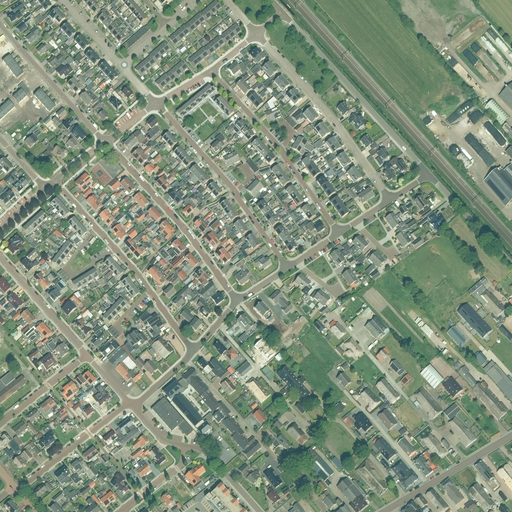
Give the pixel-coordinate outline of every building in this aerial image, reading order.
[(31,7),(35,4),(37,2),(39,0),(33,0),(33,1),(33,2),(29,4),(26,6),(28,9),(31,7)] [(120,1),(118,0),(115,0),(110,5),(116,11),(118,9),(115,6),(118,3),(118,2),(120,1)] [(128,10),(134,5),(130,0),(124,5),(128,10)] [(90,10),(96,5),(91,1),(86,6),(90,10)] [(210,6),(216,13),(221,8),(215,1),(210,6)] [(45,12),(52,7),(48,2),(41,7),(39,9),(35,12),(36,14),(43,9),(45,12)] [(10,9),(13,14),(8,18),(11,24),(17,20),(18,20),(22,17),(19,13),(24,10),(19,3),(10,9)] [(96,5),(90,10),(94,15),(100,10),(96,5)] [(133,15),(138,10),(134,5),(128,10),(133,15)] [(205,10),(211,17),(216,13),(210,6),(205,10)] [(61,14),(56,9),(50,15),(48,17),(46,15),(42,18),(37,22),(43,29),(46,27),(42,22),(48,18),(50,20),(47,23),(49,25),(61,14)] [(105,10),(103,11),(99,15),(101,17),(98,20),(102,25),(110,18),(111,17),(105,10)] [(138,10),(133,15),(137,20),(142,15),(138,10)] [(206,21),(211,17),(205,10),(200,14),(205,20),(206,21)] [(25,27),(31,21),(29,18),(31,17),(29,14),(24,18),(26,21),(22,24),(16,29),(20,33),(26,28),(25,27)] [(62,16),(61,14),(49,25),(50,27),(56,22),(59,25),(65,19),(65,18),(63,16),(62,16)] [(205,20),(200,14),(195,18),(200,25),(205,20)] [(142,15),(137,20),(141,24),(147,19),(142,15)] [(112,20),(110,18),(102,25),(106,29),(112,24),(110,22),(112,20)] [(195,29),(200,25),(195,18),(189,23),(195,29)] [(190,34),(195,29),(189,23),(184,27),(189,33),(190,34)] [(63,33),(65,35),(71,29),(67,24),(61,30),(63,33)] [(110,34),(116,29),(112,24),(106,29),(110,34)] [(230,29),(236,36),(241,32),(235,25),(230,29)] [(184,37),(189,33),(184,27),(184,26),(179,31),(184,37)] [(30,44),(36,39),(34,37),(39,33),(35,29),(31,32),(32,34),(26,40),(30,44)] [(69,40),(75,34),(71,29),(65,35),(69,40)] [(115,39),(120,34),(116,29),(110,34),(115,39)] [(230,40),(236,36),(230,29),(225,33),(230,40)] [(179,42),(184,37),(179,31),(174,35),(179,42)] [(225,33),(220,37),(225,43),(225,44),(230,40),(225,33)] [(120,34),(115,39),(119,44),(124,39),(120,34)] [(174,46),(179,42),(174,35),(169,39),(174,46)] [(56,49),(59,46),(53,40),(52,40),(48,36),(43,41),(47,45),(50,43),(52,46),(53,46),(56,49)] [(77,45),(79,47),(85,41),(80,36),(74,42),(77,45)] [(220,37),(219,37),(214,41),(219,48),(225,43),(220,37)] [(85,41),(79,47),(83,52),(89,46),(85,41)] [(214,52),(219,48),(214,41),(209,45),(214,52)] [(165,54),(170,50),(164,43),(159,47),(165,54)] [(43,47),(43,46),(37,51),(41,56),(43,53),(44,54),(46,52),(46,51),(46,50),(45,49),(48,47),(45,45),(43,47)] [(209,56),(214,52),(209,45),(204,49),(208,55),(209,56)] [(154,52),(160,58),(165,54),(159,47),(154,52)] [(79,50),(77,48),(73,52),(68,56),(69,57),(70,58),(72,56),(74,54),(78,51),(79,50)] [(56,49),(51,54),(54,57),(59,52),(56,49)] [(198,53),(203,60),(208,55),(204,49),(203,49),(198,53)] [(253,61),(261,54),(257,49),(254,52),(253,51),(251,53),(252,54),(249,56),(253,61)] [(87,63),(89,61),(95,56),(91,51),(85,56),(87,59),(84,62),(86,64),(87,63)] [(155,63),(160,58),(154,52),(149,56),(150,57),(155,63)] [(198,64),(203,60),(198,53),(193,57),(198,64)] [(261,54),(253,61),(257,65),(265,58),(261,54)] [(64,61),(60,56),(55,60),(53,58),(48,63),(52,68),(54,66),(57,68),(64,61)] [(89,61),(94,66),(100,61),(95,56),(89,61)] [(78,67),(74,63),(71,59),(70,58),(69,57),(65,61),(69,66),(71,64),(74,68),(73,69),(75,72),(77,73),(76,73),(78,76),(82,72),(81,70),(78,67)] [(74,63),(78,67),(80,64),(79,63),(83,59),(81,57),(77,60),(74,63)] [(156,63),(155,63),(150,57),(145,61),(151,68),(156,63)] [(193,68),(198,64),(193,57),(187,61),(193,68)] [(15,58),(6,65),(11,70),(19,63),(15,58)] [(246,63),(243,59),(240,61),(246,67),(248,65),(250,63),(248,61),(246,63)] [(146,72),(151,68),(145,61),(140,66),(146,72)] [(176,67),(182,73),(187,69),(181,62),(176,67)] [(19,63),(11,70),(16,75),(24,68),(19,63)] [(103,73),(109,68),(105,63),(98,68),(103,73)] [(247,69),(242,63),(237,67),(235,64),(228,70),(233,76),(239,71),(241,73),(247,69)] [(265,74),(273,67),(269,63),(261,70),(265,74)] [(72,72),(66,66),(62,69),(61,68),(56,73),(60,77),(63,75),(65,77),(72,72)] [(140,77),(146,72),(140,66),(135,70),(140,77)] [(177,78),(182,73),(176,67),(171,71),(177,78)] [(273,67),(265,74),(266,74),(264,75),(269,80),(277,72),(273,67)] [(24,68),(16,75),(20,81),(22,79),(28,73),(24,68)] [(107,78),(113,73),(109,68),(103,73),(100,75),(102,77),(105,75),(107,78)] [(172,82),(177,78),(171,71),(166,75),(171,81),(172,82)] [(22,79),(20,81),(25,86),(33,79),(28,73),(22,79)] [(117,83),(115,80),(118,78),(113,73),(107,78),(105,80),(106,82),(107,83),(109,81),(111,83),(110,84),(112,87),(117,83)] [(160,79),(166,86),(171,81),(166,75),(165,75),(160,79)] [(278,88),(285,81),(281,77),(274,83),(278,88)] [(161,90),(166,86),(160,79),(155,83),(161,90)] [(71,89),(77,84),(73,80),(67,85),(71,89)] [(101,83),(98,86),(99,87),(101,90),(104,87),(105,87),(103,85),(106,82),(105,80),(101,83)] [(240,91),(246,86),(242,80),(236,86),(240,91)] [(246,86),(240,91),(244,96),(251,90),(248,87),(250,85),(254,82),(252,80),(249,84),(246,86)] [(285,81),(278,88),(282,92),(289,86),(285,81)] [(261,85),(259,82),(251,89),(253,92),(259,87),(258,87),(261,85)] [(77,84),(71,89),(75,94),(81,89),(77,84)] [(89,98),(92,95),(95,93),(92,90),(95,87),(92,84),(85,89),(89,93),(87,95),(85,93),(79,98),(83,103),(89,98)] [(511,110),(511,84),(499,97),(511,110)] [(115,92),(117,95),(120,92),(122,93),(122,94),(128,100),(130,98),(130,99),(131,99),(132,97),(132,96),(133,96),(127,89),(126,90),(124,89),(125,88),(123,85),(115,92)] [(40,86),(33,92),(36,96),(43,89),(40,86)] [(203,91),(209,98),(215,94),(214,92),(215,91),(213,88),(212,89),(209,86),(203,91)] [(43,89),(36,96),(39,99),(46,93),(43,89)] [(290,101),(297,95),(293,90),(286,97),(290,101)] [(19,106),(27,98),(21,91),(13,99),(19,106)] [(204,103),(209,98),(203,91),(198,95),(204,103)] [(46,93),(39,99),(43,103),(49,97),(46,93)] [(113,98),(109,102),(111,104),(110,104),(116,110),(121,106),(117,101),(120,98),(117,95),(115,93),(111,96),(113,98)] [(252,105),(258,99),(254,94),(248,100),(252,105)] [(89,98),(83,103),(87,107),(89,106),(91,108),(98,102),(92,95),(89,98)] [(199,107),(204,103),(198,95),(192,100),(199,107)] [(297,95),(290,101),(294,106),(302,99),(297,95)] [(49,97),(43,103),(46,106),(53,100),(49,97)] [(217,110),(224,103),(220,98),(217,101),(214,98),(209,102),(212,105),(213,105),(217,110)] [(267,103),(275,120),(281,117),(277,108),(275,109),(272,104),(277,102),(273,98),(269,102),(267,103)] [(258,99),(252,105),(257,110),(263,104),(258,99)] [(53,100),(46,106),(49,110),(56,104),(53,100)] [(193,112),(199,107),(192,100),(187,104),(193,112)] [(484,108),(501,127),(510,118),(493,100),(484,108)] [(222,115),(229,108),(224,103),(217,110),(222,115)] [(269,123),(275,120),(267,103),(264,106),(268,112),(265,114),(269,123)] [(349,118),(355,113),(353,110),(352,111),(351,110),(349,111),(346,108),(347,107),(345,103),(340,106),(340,107),(337,109),(342,117),(346,114),(349,118)] [(188,116),(193,112),(187,104),(182,109),(188,116)] [(96,105),(91,109),(94,112),(98,116),(103,122),(108,118),(103,112),(102,113),(98,108),(99,108),(97,106),(96,105)] [(295,107),(288,114),(290,116),(298,109),(295,107)] [(229,108),(222,115),(226,120),(233,113),(229,108)] [(182,121),(188,116),(182,109),(176,113),(182,121)] [(299,112),(292,118),(296,122),(300,119),(301,121),(303,119),(305,122),(314,113),(315,112),(313,110),(312,111),(310,109),(303,116),(299,112)] [(61,124),(59,121),(66,115),(62,110),(57,115),(58,116),(54,120),(52,122),(49,118),(43,123),(47,128),(50,125),(50,126),(53,123),(57,128),(61,124)] [(314,113),(307,120),(311,125),(318,118),(314,113)] [(355,113),(349,118),(349,119),(347,120),(350,124),(352,123),(354,121),(357,125),(356,126),(358,130),(363,126),(366,123),(360,116),(358,117),(355,113)] [(7,117),(0,122),(0,123),(3,127),(10,121),(7,117)] [(149,141),(152,138),(160,132),(155,126),(157,124),(153,119),(146,124),(151,130),(147,133),(149,134),(146,137),(149,141)] [(10,121),(3,127),(6,130),(13,124),(10,121)] [(71,124),(68,121),(65,123),(65,122),(62,125),(67,131),(70,128),(68,126),(71,124)] [(236,135),(245,126),(241,122),(232,129),(230,126),(226,130),(228,133),(230,135),(234,132),(236,134),(236,135)] [(13,124),(6,130),(9,134),(16,128),(13,124)] [(318,135),(326,129),(322,124),(314,130),(315,131),(314,132),(317,136),(318,135)] [(511,130),(511,131),(506,124),(501,128),(506,135),(507,135),(511,141),(511,130)] [(243,137),(250,131),(245,126),(236,135),(236,134),(233,137),(235,139),(238,136),(239,136),(241,134),(243,137)] [(298,134),(303,130),(303,129),(300,126),(295,130),(298,134)] [(80,130),(78,127),(71,134),(77,141),(79,139),(82,141),(87,137),(82,132),(83,131),(81,129),(80,130)] [(16,128),(9,134),(13,138),(19,131),(16,128)] [(318,135),(322,140),(330,134),(326,129),(318,135)] [(19,131),(13,138),(16,141),(23,135),(19,131)] [(70,141),(67,138),(69,135),(66,131),(63,134),(66,137),(64,138),(65,139),(63,140),(67,144),(65,146),(68,149),(70,147),(72,150),(76,146),(71,140),(70,141)] [(250,131),(243,137),(248,142),(254,136),(250,131)] [(141,144),(145,140),(138,132),(123,145),(129,151),(137,143),(139,146),(141,144)] [(166,144),(172,138),(168,133),(162,139),(166,144)] [(216,153),(222,148),(224,146),(221,143),(225,140),(220,134),(214,139),(217,142),(211,148),(216,153)] [(33,140),(35,139),(33,136),(30,139),(24,143),(29,149),(36,143),(33,140)] [(372,151),(378,147),(375,142),(372,144),(369,140),(370,140),(368,136),(363,139),(364,139),(360,142),(365,149),(369,147),(372,151)] [(171,149),(177,143),(172,138),(166,144),(164,146),(160,149),(162,151),(166,148),(168,146),(171,149)] [(299,138),(295,143),(303,148),(303,149),(306,150),(309,152),(311,153),(315,151),(308,146),(308,144),(306,143),(307,143),(299,138)] [(329,150),(337,144),(333,139),(325,144),(329,150)] [(250,156),(262,145),(257,140),(251,146),(253,147),(250,149),(252,151),(248,154),(250,156)] [(302,152),(303,149),(303,148),(295,143),(292,149),(303,156),(304,154),(303,153),(302,152)] [(337,144),(329,150),(332,154),(340,149),(337,144)] [(49,146),(47,145),(45,147),(51,154),(54,151),(49,146)] [(260,155),(266,150),(262,145),(250,156),(251,157),(255,154),(256,154),(258,153),(260,155)] [(57,147),(54,150),(58,155),(57,156),(61,160),(64,157),(64,158),(67,156),(66,155),(67,155),(63,151),(61,152),(57,147)] [(378,147),(372,151),(369,153),(371,158),(377,153),(380,158),(379,158),(380,159),(377,161),(379,164),(381,162),(382,162),(386,159),(386,158),(389,156),(383,147),(379,149),(378,147)] [(177,158),(183,153),(179,148),(173,154),(177,158)] [(132,156),(136,161),(142,156),(144,154),(145,153),(144,152),(141,149),(138,151),(132,156)] [(228,149),(226,150),(228,153),(229,156),(233,165),(239,162),(235,153),(232,154),(230,150),(229,151),(228,149)] [(264,160),(270,154),(266,150),(260,155),(264,160)] [(49,167),(54,163),(50,159),(52,157),(47,151),(43,155),(45,158),(43,160),(49,167)] [(182,163),(188,158),(183,153),(177,158),(182,163)] [(305,168),(312,163),(318,159),(317,157),(314,159),(310,161),(309,159),(312,156),(310,153),(301,159),(303,162),(301,163),(305,168)] [(462,153),(456,159),(467,170),(473,165),(462,153)] [(270,154),(264,160),(268,165),(275,159),(270,154)] [(339,164),(347,159),(344,154),(336,159),(339,164)] [(155,164),(161,158),(158,155),(152,160),(155,164)] [(142,156),(136,161),(141,166),(147,161),(144,157),(142,156)] [(233,165),(229,156),(223,159),(227,168),(233,165)] [(192,162),(188,158),(182,163),(186,168),(192,162)] [(0,171),(3,169),(9,164),(4,159),(0,162),(0,165),(1,166),(0,167),(0,171)] [(347,159),(339,164),(343,169),(351,164),(347,159)] [(389,163),(392,167),(395,166),(397,169),(396,170),(399,174),(404,171),(403,170),(406,168),(401,161),(398,163),(395,159),(389,163)] [(309,174),(316,169),(312,163),(305,168),(309,174)] [(390,169),(392,167),(389,163),(383,167),(386,171),(383,174),(388,181),(391,179),(392,179),(396,176),(394,172),(392,173),(390,169)] [(9,164),(3,169),(7,174),(13,169),(9,164)] [(90,170),(102,188),(111,181),(99,164),(90,170)] [(154,168),(151,165),(149,166),(148,166),(144,170),(149,176),(153,172),(154,173),(159,170),(155,166),(154,168)] [(511,165),(504,172),(503,170),(499,173),(497,171),(484,182),(506,207),(511,201),(511,165)] [(187,183),(200,171),(196,166),(189,172),(192,174),(189,176),(190,177),(185,181),(184,180),(183,181),(186,184),(187,183)] [(268,182),(272,179),(275,177),(282,172),(278,167),(271,172),(273,175),(271,177),(267,180),(265,181),(266,183),(269,182),(268,182)] [(350,179),(358,174),(354,168),(346,174),(350,179)] [(316,169),(309,174),(313,179),(320,174),(316,169)] [(12,178),(23,190),(28,185),(23,179),(20,182),(18,179),(15,176),(17,174),(15,171),(10,175),(12,178)] [(200,171),(188,182),(190,184),(191,183),(193,185),(198,181),(198,182),(204,176),(200,171)] [(278,182),(285,177),(282,172),(275,177),(278,182)] [(353,184),(362,178),(358,174),(350,179),(352,182),(351,183),(352,185),(353,184)] [(80,180),(86,186),(91,181),(86,175),(80,180)] [(198,182),(198,181),(193,185),(192,187),(194,188),(197,186),(197,187),(201,184),(202,186),(209,181),(204,176),(198,182)] [(160,188),(170,180),(172,178),(170,177),(167,180),(164,177),(156,183),(158,186),(158,187),(159,188),(160,188)] [(285,177),(278,182),(272,187),(270,188),(272,192),(275,190),(274,188),(280,184),(282,187),(289,183),(285,177)] [(320,188),(330,181),(328,178),(326,180),(323,177),(316,182),(320,188)] [(18,194),(23,190),(12,178),(10,180),(14,184),(16,186),(13,188),(18,194)] [(115,179),(108,185),(114,192),(118,187),(120,189),(122,187),(124,190),(130,185),(130,184),(131,183),(129,181),(128,182),(126,180),(123,182),(122,181),(119,184),(115,179)] [(178,185),(181,182),(179,179),(176,181),(170,187),(172,190),(173,189),(178,185)] [(80,180),(75,184),(84,194),(82,195),(86,199),(92,193),(80,180)] [(170,180),(160,188),(165,193),(170,188),(167,186),(171,182),(171,181),(170,180)] [(251,186),(258,192),(263,188),(256,181),(251,186)] [(324,193),(331,188),(327,183),(330,181),(320,188),(324,193)] [(211,194),(218,188),(213,183),(207,189),(211,194)] [(355,187),(353,184),(352,185),(345,190),(347,192),(351,190),(353,188),(355,187)] [(135,190),(130,185),(124,190),(122,192),(123,193),(123,194),(126,192),(129,195),(135,190)] [(355,187),(353,188),(357,194),(358,193),(360,195),(357,197),(362,205),(368,201),(361,190),(360,189),(359,188),(357,185),(355,187)] [(254,197),(258,192),(251,186),(247,190),(254,197)] [(296,192),(292,187),(285,192),(287,194),(284,197),(285,197),(281,200),(283,201),(283,202),(287,199),(289,197),(296,192)] [(1,188),(0,188),(0,191),(2,194),(4,196),(10,202),(15,197),(9,192),(7,193),(5,191),(4,191),(1,188)] [(218,188),(211,194),(216,199),(222,193),(218,188)] [(331,188),(324,193),(328,198),(335,193),(331,188)] [(199,193),(196,196),(197,197),(200,195),(201,195),(205,191),(203,189),(199,193)] [(361,190),(368,201),(374,197),(369,189),(365,192),(363,189),(361,190)] [(169,197),(173,202),(178,197),(182,194),(184,192),(181,190),(176,195),(174,193),(169,197)] [(351,190),(348,193),(353,200),(356,198),(351,190)] [(293,202),(300,197),(296,192),(289,197),(293,202)] [(119,197),(121,195),(119,193),(117,195),(116,194),(113,196),(113,195),(110,198),(109,198),(112,201),(118,196),(119,197)] [(133,200),(138,205),(143,199),(139,194),(133,200)] [(183,195),(182,194),(178,197),(173,202),(177,206),(182,202),(180,200),(184,196),(183,195)] [(92,197),(86,202),(91,207),(97,202),(94,199),(96,197),(94,195),(92,197)] [(10,202),(4,196),(0,200),(0,201),(5,206),(10,202)] [(428,208),(426,206),(427,205),(421,196),(414,201),(418,207),(420,210),(422,209),(424,211),(419,215),(422,219),(431,212),(428,208)] [(300,197),(293,202),(297,207),(304,202),(300,197)] [(112,201),(109,198),(102,205),(104,208),(112,201)] [(130,198),(126,202),(124,203),(125,204),(124,205),(126,207),(127,205),(127,206),(133,201),(130,198)] [(334,208),(340,203),(337,198),(330,203),(334,208)] [(55,209),(61,204),(57,199),(51,204),(55,209)] [(101,201),(100,199),(97,202),(91,207),(96,212),(102,207),(99,204),(102,201),(101,200),(101,201)] [(134,210),(135,211),(140,207),(142,210),(148,204),(143,199),(138,205),(135,207),(134,205),(132,207),(134,210)] [(186,209),(183,212),(186,217),(196,208),(188,200),(182,205),(186,209)] [(354,202),(353,201),(352,200),(345,205),(345,204),(343,206),(340,203),(334,208),(338,213),(344,208),(344,209),(354,202)] [(223,211),(230,206),(226,201),(219,206),(223,211)] [(260,212),(267,207),(264,201),(257,207),(260,212)] [(59,214),(65,209),(61,204),(55,209),(57,212),(55,214),(51,217),(53,220),(57,216),(59,214)] [(227,217),(234,212),(230,206),(223,211),(227,217)] [(305,216),(312,211),(308,206),(301,211),(305,216)] [(264,217),(271,212),(267,207),(260,212),(264,217)] [(144,219),(147,222),(151,219),(152,218),(157,213),(155,211),(156,210),(153,208),(153,209),(152,209),(147,213),(149,215),(144,219)] [(348,214),(344,209),(344,208),(338,213),(341,218),(348,214)] [(401,215),(402,216),(404,214),(400,208),(398,210),(400,213),(395,217),(393,213),(385,219),(388,224),(396,219),(399,217),(401,215)] [(65,209),(59,214),(63,219),(70,214),(65,209)] [(279,223),(277,220),(279,218),(278,218),(282,215),(286,212),(285,212),(284,210),(281,213),(277,216),(275,217),(268,222),(269,224),(268,225),(270,227),(271,226),(272,228),(279,223)] [(104,222),(110,216),(105,211),(99,217),(104,222)] [(312,211),(305,216),(308,221),(315,217),(312,211)] [(221,224),(222,223),(225,221),(225,222),(229,220),(231,222),(238,217),(234,212),(227,217),(220,221),(219,222),(220,222),(221,224)] [(275,217),(271,212),(264,217),(268,222),(275,217)] [(295,223),(302,218),(301,216),(299,214),(298,215),(297,214),(296,214),(295,212),(289,216),(295,223)] [(37,217),(42,223),(47,218),(42,213),(37,217)] [(124,217),(125,216),(123,213),(121,215),(115,220),(117,223),(123,218),(124,217)] [(153,221),(154,223),(155,223),(161,218),(157,213),(152,218),(151,219),(153,221)] [(213,215),(211,213),(203,220),(202,219),(201,220),(199,221),(199,220),(194,225),(194,226),(195,227),(196,227),(198,229),(213,215)] [(438,218),(433,213),(428,218),(431,223),(430,224),(432,228),(432,229),(433,230),(434,230),(435,231),(442,226),(442,225),(445,223),(440,217),(438,218)] [(142,214),(138,217),(135,220),(138,223),(139,222),(145,218),(142,214)] [(215,218),(213,215),(198,229),(200,232),(201,234),(202,234),(207,229),(206,228),(208,226),(207,225),(209,224),(209,223),(211,220),(212,221),(215,218)] [(110,216),(104,222),(108,227),(114,221),(110,216)] [(32,221),(38,227),(42,223),(37,217),(32,221)] [(410,219),(403,224),(399,217),(396,219),(388,224),(392,230),(395,228),(397,231),(409,223),(411,222),(410,219)] [(72,229),(78,223),(74,219),(68,224),(72,229)] [(419,227),(427,221),(426,219),(418,225),(419,227)] [(399,243),(410,235),(408,233),(405,235),(403,232),(416,224),(414,220),(411,222),(409,223),(397,231),(396,232),(398,235),(395,237),(399,243)] [(33,231),(38,227),(32,221),(28,225),(33,231)] [(211,230),(219,223),(217,221),(209,228),(211,230)] [(234,234),(244,226),(240,221),(234,226),(235,228),(233,230),(233,231),(231,233),(228,235),(229,237),(234,234)] [(169,227),(165,222),(159,227),(161,230),(156,234),(158,236),(164,232),(164,231),(169,227)] [(77,233),(83,228),(78,223),(72,229),(77,233)] [(153,223),(147,229),(150,232),(151,231),(156,226),(157,226),(155,223),(154,223),(153,224),(153,223)] [(221,225),(219,223),(211,230),(213,233),(221,225)] [(309,224),(304,227),(300,230),(303,235),(305,233),(305,232),(308,230),(310,233),(314,230),(318,235),(324,230),(320,224),(317,226),(316,224),(313,226),(311,223),(309,224)] [(125,228),(124,227),(121,224),(112,231),(117,236),(125,228)] [(28,236),(33,231),(28,225),(23,230),(28,236)] [(124,234),(128,230),(127,229),(128,228),(126,225),(124,227),(125,228),(117,236),(121,241),(126,236),(124,234)] [(234,234),(236,237),(239,234),(241,237),(248,232),(244,226),(234,234)] [(173,232),(169,227),(164,231),(164,232),(162,233),(166,237),(165,238),(167,241),(173,235),(172,233),(173,232)] [(278,237),(285,232),(281,227),(274,231),(278,237)] [(83,228),(77,233),(81,238),(87,233),(83,228)] [(217,237),(215,239),(209,244),(214,250),(220,244),(217,242),(224,236),(223,235),(225,233),(224,231),(222,233),(221,232),(219,234),(220,236),(218,238),(217,237)] [(135,232),(129,237),(131,240),(137,235),(135,232)] [(282,242),(289,237),(285,232),(278,237),(282,242)] [(19,236),(18,234),(7,243),(11,247),(8,250),(13,255),(17,251),(19,250),(18,249),(25,243),(25,242),(19,235),(19,236)] [(209,244),(215,239),(211,234),(205,240),(209,244)] [(256,240),(252,235),(245,240),(247,242),(245,244),(246,245),(241,248),(243,250),(247,246),(256,240)] [(410,235),(399,243),(401,245),(400,246),(401,248),(402,248),(403,248),(413,241),(410,235)] [(32,249),(34,250),(38,246),(34,241),(36,240),(32,236),(30,238),(29,236),(26,239),(30,244),(29,245),(32,249)] [(153,241),(157,245),(160,243),(159,242),(161,240),(158,236),(156,238),(153,241)] [(352,252),(363,241),(358,236),(351,243),(354,246),(350,250),(346,244),(344,246),(348,251),(350,254),(352,252)] [(286,247),(293,242),(289,237),(282,242),(286,247)] [(137,242),(129,250),(133,255),(140,248),(138,246),(137,245),(141,242),(138,239),(136,241),(137,242)] [(415,250),(423,244),(420,239),(411,245),(415,250)] [(137,242),(136,241),(135,240),(132,242),(130,241),(125,245),(129,250),(137,242)] [(253,250),(260,245),(256,240),(247,246),(247,247),(243,250),(239,252),(241,254),(247,250),(247,251),(251,248),(253,250)] [(169,256),(170,256),(170,255),(181,246),(176,241),(172,246),(174,248),(170,252),(169,251),(167,253),(169,256)] [(364,241),(363,241),(352,252),(355,255),(359,250),(361,252),(368,245),(364,241)] [(293,242),(286,247),(289,253),(296,248),(293,242)] [(63,248),(70,252),(74,247),(72,246),(67,243),(63,248)] [(145,250),(147,249),(148,250),(151,248),(146,243),(141,247),(140,248),(133,255),(137,259),(146,252),(145,250)] [(185,250),(181,246),(170,255),(170,256),(169,256),(172,259),(175,256),(176,258),(169,264),(171,267),(180,259),(178,257),(185,250)] [(345,253),(348,251),(344,246),(342,248),(344,251),(340,254),(338,250),(330,256),(333,261),(344,253),(345,253)] [(58,255),(56,258),(62,263),(66,258),(60,253),(53,248),(51,250),(55,254),(58,255)] [(63,248),(60,253),(66,258),(70,252),(63,248)] [(36,253),(34,250),(32,249),(29,252),(30,252),(25,256),(27,258),(20,264),(25,270),(31,265),(28,262),(29,261),(28,260),(33,256),(36,253)] [(219,253),(216,255),(220,260),(226,255),(222,250),(221,249),(218,252),(219,253)] [(373,264),(379,257),(375,252),(374,253),(373,252),(367,258),(369,259),(368,259),(373,264)] [(343,258),(346,256),(344,253),(333,261),(337,267),(343,263),(344,265),(347,263),(345,261),(343,258)] [(186,266),(193,260),(192,258),(192,257),(192,256),(191,255),(190,255),(189,255),(184,260),(186,262),(182,266),(184,268),(186,266)] [(226,255),(220,260),(225,265),(231,260),(226,255)] [(233,265),(240,259),(239,259),(241,257),(238,255),(237,256),(231,262),(233,265)] [(265,261),(263,257),(254,263),(257,267),(260,265),(264,270),(271,265),(267,259),(265,261)] [(379,257),(373,264),(371,267),(372,268),(375,266),(377,268),(384,262),(379,257)] [(58,268),(62,263),(56,258),(52,263),(52,264),(56,267),(58,268)] [(100,274),(102,276),(109,269),(115,264),(110,259),(104,264),(107,267),(100,272),(101,273),(100,274)] [(180,259),(171,267),(174,270),(182,262),(180,259)] [(195,262),(193,260),(186,266),(184,268),(188,273),(198,264),(197,264),(198,263),(196,261),(195,262)] [(250,273),(244,265),(246,263),(243,260),(235,266),(237,269),(239,268),(242,272),(234,277),(241,287),(249,281),(245,276),(250,273)] [(152,278),(161,270),(160,269),(162,267),(163,268),(166,265),(162,261),(148,273),(152,278)] [(31,265),(25,270),(28,273),(36,266),(37,266),(39,265),(36,262),(33,264),(34,264),(32,266),(31,265)] [(109,269),(113,274),(119,269),(115,264),(109,269)] [(119,269),(113,274),(115,276),(113,278),(115,281),(118,279),(123,273),(119,269)] [(93,281),(97,288),(100,286),(95,279),(98,277),(94,270),(89,274),(93,281)] [(162,278),(162,277),(160,275),(163,272),(161,270),(152,278),(156,282),(162,278)] [(345,281),(353,275),(350,270),(341,276),(345,281)] [(183,281),(187,277),(182,271),(177,275),(183,281)] [(204,275),(200,271),(195,275),(197,277),(195,279),(196,280),(192,284),(193,286),(204,275)] [(161,287),(163,285),(166,282),(164,280),(167,277),(166,276),(168,274),(166,272),(164,274),(164,275),(162,278),(156,282),(161,287)] [(380,276),(376,272),(370,276),(373,281),(380,276)] [(39,284),(44,281),(41,278),(43,276),(41,273),(39,275),(38,275),(34,279),(39,284)] [(87,284),(93,281),(89,274),(83,277),(87,284)] [(208,280),(204,275),(197,282),(201,286),(198,289),(200,291),(208,284),(206,282),(208,280)] [(299,287),(305,279),(300,275),(294,282),(299,287)] [(353,275),(345,281),(349,287),(353,284),(355,286),(359,283),(353,275)] [(173,280),(170,283),(174,286),(180,281),(179,280),(180,279),(178,276),(173,280)] [(82,287),(87,284),(83,277),(78,281),(82,287)] [(61,281),(58,278),(57,279),(55,280),(54,279),(51,281),(53,283),(52,284),(55,287),(60,282),(61,281)] [(125,289),(131,284),(128,279),(121,283),(125,289)] [(305,279),(299,287),(304,291),(310,283),(305,279)] [(490,295),(483,287),(487,283),(484,279),(469,291),(476,300),(476,299),(484,307),(487,305),(492,311),(497,317),(504,311),(506,310),(501,304),(500,305),(499,303),(491,294),(490,295)] [(44,281),(39,284),(44,290),(48,286),(50,284),(48,281),(46,283),(44,281)] [(60,282),(57,284),(62,290),(66,286),(61,281),(60,282)] [(77,291),(82,287),(78,281),(72,284),(77,291)] [(216,291),(210,283),(195,296),(201,301),(206,305),(208,302),(206,300),(216,291)] [(0,289),(0,293),(2,292),(4,295),(11,289),(6,284),(0,289)] [(129,294),(135,289),(131,284),(125,289),(129,294)] [(168,299),(175,293),(170,287),(163,293),(168,299)] [(182,308),(185,305),(184,304),(185,302),(183,299),(190,292),(186,287),(175,297),(177,299),(172,304),(177,309),(181,307),(182,308)] [(49,296),(54,302),(60,296),(58,294),(60,292),(57,289),(49,296)] [(135,289),(129,294),(131,296),(129,298),(131,300),(139,294),(135,289)] [(314,299),(318,303),(325,295),(319,291),(317,294),(315,293),(310,298),(313,300),(314,299)] [(282,308),(287,304),(282,298),(283,298),(277,292),(270,299),(275,305),(278,303),(282,308)] [(217,296),(215,293),(210,296),(213,300),(212,300),(216,306),(224,301),(219,295),(217,296)] [(11,306),(19,300),(15,295),(7,302),(9,304),(5,308),(7,311),(11,306)] [(81,303),(74,295),(64,304),(66,306),(61,310),(67,316),(75,309),(70,303),(73,300),(78,306),(81,303)] [(108,297),(106,295),(103,297),(106,299),(114,307),(112,309),(117,315),(122,310),(116,305),(108,297)] [(325,295),(318,303),(324,307),(330,299),(325,295)] [(6,311),(8,313),(11,310),(12,310),(14,309),(16,311),(23,304),(19,300),(11,306),(7,311),(6,311)] [(116,305),(122,310),(126,305),(120,300),(118,302),(116,305)] [(205,305),(206,305),(201,301),(197,305),(202,310),(199,314),(206,319),(211,314),(206,309),(208,307),(205,305)] [(255,309),(263,318),(263,317),(266,320),(269,324),(273,320),(270,317),(268,318),(266,315),(269,312),(261,303),(255,309)] [(287,304),(282,308),(283,309),(282,310),(286,315),(293,308),(289,304),(288,304),(287,304)] [(463,309),(459,313),(463,318),(464,317),(467,321),(475,314),(467,305),(463,309)] [(322,315),(328,310),(325,307),(319,312),(322,315)] [(113,319),(117,315),(112,309),(107,314),(113,319)] [(195,332),(201,325),(190,315),(191,313),(186,309),(181,315),(191,324),(189,327),(195,332)] [(354,318),(355,316),(349,309),(347,310),(354,318)] [(84,319),(89,314),(86,310),(80,315),(84,319)] [(20,326),(31,316),(27,311),(20,317),(23,319),(21,321),(18,323),(20,326)] [(109,324),(113,319),(107,314),(103,319),(109,324)] [(475,314),(467,321),(470,324),(469,325),(474,330),(475,329),(475,328),(482,322),(482,321),(479,318),(475,314)] [(150,327),(159,321),(155,316),(151,319),(148,315),(141,321),(145,326),(148,324),(150,327)] [(31,316),(20,326),(22,328),(24,325),(25,326),(27,324),(29,326),(35,321),(31,316)] [(253,326),(244,316),(237,322),(246,332),(238,339),(243,345),(251,338),(250,337),(253,334),(254,336),(260,330),(255,325),(253,326)] [(381,339),(385,335),(389,332),(387,329),(376,317),(365,328),(375,339),(379,336),(381,339)] [(80,331),(85,327),(82,324),(85,322),(82,320),(80,321),(75,325),(80,331)] [(159,321),(150,327),(152,331),(149,333),(153,338),(161,333),(158,329),(162,326),(159,321)] [(482,322),(475,328),(475,329),(478,332),(478,333),(483,338),(487,335),(491,331),(482,321),(482,322)] [(505,324),(502,321),(497,327),(499,330),(503,326),(505,324)] [(314,326),(320,333),(324,329),(318,322),(314,326)] [(336,324),(334,322),(330,326),(332,328),(330,330),(339,339),(346,332),(337,323),(336,324)] [(85,327),(80,331),(85,336),(90,333),(90,332),(92,330),(90,329),(92,327),(91,325),(89,323),(85,327)] [(36,330),(33,327),(27,333),(29,336),(33,332),(35,335),(33,337),(33,336),(29,340),(32,342),(33,342),(36,339),(47,329),(42,324),(36,330)] [(95,334),(101,329),(98,326),(97,327),(92,331),(95,334)] [(31,330),(28,327),(21,332),(24,336),(27,333),(31,330)] [(47,329),(36,339),(38,341),(42,337),(44,339),(45,339),(51,334),(47,329)] [(130,336),(137,345),(140,342),(142,345),(147,341),(142,334),(138,336),(135,332),(130,336)] [(457,343),(462,339),(457,333),(451,338),(457,343)] [(105,338),(101,334),(91,343),(95,347),(96,348),(104,341),(102,340),(105,338)] [(151,341),(153,345),(161,338),(159,335),(151,341)] [(134,347),(137,345),(130,336),(125,339),(128,343),(125,346),(130,354),(136,350),(134,347)] [(164,342),(162,339),(161,338),(152,346),(164,360),(173,351),(169,346),(168,347),(166,344),(165,342),(164,342)] [(362,351),(351,339),(344,344),(349,350),(347,352),(346,353),(347,354),(348,356),(349,356),(350,356),(352,354),(355,357),(362,351)] [(48,342),(45,340),(41,343),(40,342),(36,346),(38,349),(42,345),(43,346),(48,342)] [(262,340),(255,347),(267,361),(275,354),(262,340)] [(61,358),(67,353),(63,348),(65,347),(63,344),(57,348),(52,342),(49,344),(47,342),(45,344),(53,353),(55,351),(61,358)] [(116,351),(119,348),(120,347),(115,342),(111,346),(116,351)] [(219,342),(214,347),(217,351),(221,356),(222,355),(224,357),(225,356),(231,362),(237,356),(231,350),(228,353),(227,351),(222,345),(222,346),(219,342)] [(50,355),(53,353),(45,344),(43,346),(42,346),(49,355),(50,355)] [(104,357),(112,349),(108,345),(100,352),(104,357)] [(337,351),(341,356),(344,353),(340,349),(338,347),(336,350),(337,351)] [(119,348),(116,351),(106,359),(126,382),(130,379),(135,384),(141,378),(140,377),(143,374),(136,366),(136,367),(119,348)] [(389,354),(384,349),(376,357),(381,361),(389,354)] [(29,360),(38,353),(36,351),(27,357),(29,360)] [(130,354),(127,355),(133,362),(136,360),(130,354)] [(275,358),(278,362),(283,358),(279,354),(275,358)] [(481,354),(474,359),(481,367),(487,361),(481,354)] [(52,358),(50,355),(44,360),(51,368),(53,367),(54,368),(57,365),(54,361),(53,361),(51,359),(52,358)] [(146,365),(139,358),(134,362),(141,370),(143,367),(148,372),(151,375),(157,370),(150,362),(146,365)] [(225,371),(214,359),(207,365),(202,360),(198,364),(207,374),(210,371),(217,379),(218,378),(225,371)] [(39,364),(37,361),(32,364),(37,370),(42,366),(47,372),(51,368),(44,360),(39,364)] [(403,369),(395,361),(389,367),(397,374),(399,372),(400,374),(404,370),(403,369)] [(463,368),(459,363),(453,368),(454,369),(458,372),(465,381),(465,380),(473,389),(473,390),(480,398),(480,399),(498,420),(508,412),(504,406),(501,404),(499,404),(498,402),(498,401),(489,391),(487,388),(488,387),(484,382),(481,385),(480,384),(478,385),(468,374),(470,372),(465,367),(463,368)] [(248,364),(239,372),(243,377),(253,369),(248,364)] [(507,397),(511,392),(511,383),(495,364),(486,373),(507,397)] [(434,390),(444,381),(430,366),(420,375),(434,390)] [(286,384),(294,377),(285,367),(277,375),(284,383),(286,384)] [(192,369),(182,378),(183,379),(189,385),(200,397),(199,398),(212,413),(215,416),(225,407),(221,403),(219,405),(212,397),(213,396),(211,394),(207,390),(209,389),(197,376),(197,375),(192,369)] [(225,371),(218,378),(221,380),(224,377),(225,378),(229,375),(226,371),(225,371)] [(78,379),(75,381),(80,388),(86,382),(92,377),(88,373),(82,378),(80,375),(77,378),(78,379)] [(344,388),(351,383),(343,374),(336,379),(344,388)] [(0,402),(1,404),(4,401),(7,399),(5,397),(8,395),(11,393),(12,395),(15,393),(18,390),(17,388),(19,386),(22,384),(24,386),(27,384),(20,375),(19,376),(20,378),(16,382),(10,386),(5,390),(0,394),(0,402)] [(92,377),(86,382),(88,385),(85,387),(88,390),(91,387),(90,387),(96,381),(92,377)] [(306,382),(302,377),(297,381),(294,377),(286,384),(287,386),(296,397),(297,396),(302,402),(310,395),(302,386),(306,382)] [(453,398),(463,390),(452,378),(443,386),(453,398)] [(175,382),(163,393),(167,398),(166,399),(193,431),(195,433),(197,432),(201,437),(211,429),(206,424),(210,421),(213,418),(215,416),(212,413),(210,415),(209,414),(206,417),(201,421),(180,396),(188,389),(187,387),(189,386),(189,385),(183,379),(177,384),(175,382)] [(256,383),(252,379),(246,384),(261,402),(269,396),(266,392),(265,393),(263,390),(264,389),(257,382),(256,383)] [(229,395),(235,390),(227,380),(221,385),(229,395)] [(377,386),(384,395),(392,389),(389,386),(388,386),(387,384),(384,380),(377,386)] [(71,392),(73,395),(79,390),(77,388),(76,389),(71,383),(67,386),(68,387),(72,392),(71,392)] [(71,392),(72,392),(68,387),(67,386),(62,390),(65,393),(62,395),(67,401),(74,396),(73,395),(71,392)] [(106,394),(100,386),(95,390),(99,395),(105,403),(105,402),(106,403),(108,401),(108,400),(110,398),(107,394),(106,394)] [(88,396),(94,390),(95,389),(92,387),(85,393),(88,396)] [(422,388),(414,394),(417,399),(417,400),(418,401),(417,401),(421,406),(423,408),(422,408),(424,410),(426,412),(427,411),(429,414),(428,415),(431,420),(442,412),(435,403),(434,403),(422,388)] [(367,389),(360,396),(367,402),(368,402),(370,404),(368,406),(372,409),(379,402),(367,389)] [(392,389),(384,395),(392,404),(399,398),(396,394),(395,394),(393,392),(394,391),(392,389)] [(105,403),(99,395),(94,400),(96,402),(99,407),(105,403)] [(183,422),(163,399),(161,396),(158,398),(161,401),(151,410),(171,433),(177,427),(187,438),(193,432),(184,421),(183,422)] [(447,405),(443,401),(443,400),(440,398),(438,400),(441,403),(445,407),(447,405)] [(57,409),(50,399),(45,403),(52,413),(53,414),(56,412),(55,411),(57,409)] [(38,410),(45,419),(52,413),(45,403),(40,407),(41,409),(38,410)] [(77,403),(71,409),(74,412),(78,408),(82,414),(83,413),(87,417),(93,412),(91,411),(94,409),(92,406),(89,408),(86,410),(85,408),(83,409),(80,405),(80,406),(77,403)] [(302,415),(305,412),(299,404),(295,408),(302,415)] [(344,409),(340,404),(333,411),(337,415),(344,409)] [(450,421),(461,411),(456,405),(444,414),(450,421)] [(215,416),(213,418),(218,424),(221,422),(234,436),(232,438),(244,452),(243,454),(248,459),(260,448),(255,442),(255,443),(253,441),(255,440),(253,438),(247,442),(242,436),(244,434),(239,428),(240,427),(237,424),(236,425),(234,423),(235,422),(233,419),(231,420),(228,416),(230,413),(225,407),(215,416)] [(389,431),(397,424),(386,410),(377,417),(389,431)] [(31,423),(40,417),(35,411),(27,418),(27,419),(26,419),(28,421),(29,420),(31,423)] [(261,425),(266,420),(258,411),(253,416),(261,425)] [(68,415),(66,412),(61,416),(58,418),(61,421),(68,415)] [(367,420),(362,414),(355,421),(357,424),(354,427),(358,431),(361,429),(365,433),(372,427),(369,423),(368,423),(367,421),(367,420)] [(67,433),(69,431),(68,430),(71,427),(68,423),(70,421),(67,417),(64,420),(65,422),(61,426),(67,433)] [(350,429),(354,425),(348,418),(344,422),(350,429)] [(467,430),(455,418),(448,423),(451,426),(450,427),(457,438),(458,437),(460,440),(459,440),(466,448),(476,439),(468,430),(467,430)] [(132,429),(130,427),(132,425),(128,420),(123,424),(129,431),(131,434),(136,429),(134,427),(132,429)] [(279,430),(283,426),(278,421),(274,425),(279,430)] [(17,437),(27,429),(22,423),(15,428),(16,429),(13,431),(17,437)] [(35,436),(38,433),(30,423),(27,425),(35,436)] [(131,434),(129,431),(123,424),(118,428),(123,433),(124,431),(126,434),(127,435),(124,438),(125,439),(128,436),(131,434)] [(298,432),(296,429),(298,428),(295,424),(287,431),(295,440),(296,442),(297,441),(301,446),(307,440),(303,436),(304,435),(300,431),(298,432)] [(264,426),(259,430),(262,434),(261,435),(264,439),(265,439),(266,441),(265,442),(273,451),(280,445),(281,446),(279,443),(264,426)] [(45,449),(46,448),(46,449),(49,447),(48,446),(54,441),(51,437),(53,436),(50,431),(51,431),(48,427),(43,431),(47,437),(40,443),(45,449)] [(123,441),(127,445),(140,434),(136,429),(131,434),(128,436),(125,439),(123,441)] [(108,436),(107,436),(112,443),(114,445),(117,443),(117,444),(119,442),(116,438),(112,433),(110,434),(109,434),(108,435),(108,436)] [(7,445),(12,441),(11,440),(6,434),(3,437),(4,439),(1,442),(0,440),(0,448),(1,448),(6,444),(7,445)] [(429,436),(428,435),(422,440),(434,455),(434,456),(438,460),(447,453),(443,449),(442,450),(440,447),(441,446),(434,438),(433,438),(430,436),(429,436)] [(109,450),(112,448),(110,445),(112,443),(107,436),(103,440),(108,446),(107,447),(109,450)] [(281,436),(277,440),(279,442),(279,443),(281,446),(283,448),(284,448),(287,451),(291,447),(281,436)] [(19,447),(22,444),(16,437),(13,439),(19,447)] [(148,443),(143,437),(138,441),(132,447),(135,450),(139,446),(142,448),(148,443)] [(375,446),(380,452),(388,446),(386,442),(385,443),(382,440),(380,437),(373,443),(375,445),(375,446)] [(409,458),(416,452),(404,439),(397,444),(409,458)] [(450,446),(445,440),(441,443),(447,449),(450,446)] [(12,450),(10,452),(6,455),(10,459),(20,451),(12,441),(7,445),(12,450)] [(41,453),(33,443),(29,446),(38,456),(41,453)] [(313,446),(300,458),(310,468),(310,467),(320,459),(320,458),(313,451),(315,449),(313,446)] [(391,449),(388,446),(380,452),(388,462),(396,455),(393,451),(393,452),(391,449)] [(98,455),(93,448),(88,452),(93,459),(94,461),(97,464),(99,462),(95,457),(98,455)] [(143,453),(145,456),(147,454),(151,459),(153,457),(155,459),(161,455),(159,452),(156,448),(149,453),(148,452),(147,450),(143,453)] [(134,460),(136,459),(142,454),(140,450),(131,457),(134,460)] [(26,451),(13,462),(16,466),(17,467),(19,470),(22,467),(23,468),(26,466),(25,464),(27,462),(28,464),(33,460),(26,451)] [(88,463),(93,459),(88,452),(82,457),(88,463)] [(433,472),(430,468),(436,464),(426,453),(414,462),(416,465),(415,466),(419,471),(420,470),(426,478),(433,472)] [(161,455),(155,459),(157,462),(156,463),(159,466),(165,461),(161,455)] [(334,474),(320,459),(310,467),(324,482),(328,479),(334,474)] [(89,470),(81,460),(78,463),(77,462),(70,467),(75,473),(78,477),(82,475),(82,476),(85,474),(90,481),(89,482),(91,484),(97,479),(95,477),(89,470)] [(372,472),(369,469),(370,468),(373,466),(367,460),(364,462),(355,471),(371,489),(372,489),(379,497),(389,488),(384,482),(382,483),(380,481),(382,479),(374,470),(372,471),(372,472)] [(137,464),(146,475),(150,472),(145,465),(146,465),(144,462),(142,464),(141,461),(137,464)] [(389,467),(384,461),(381,464),(384,468),(386,470),(389,468),(389,467)] [(391,469),(397,475),(401,472),(407,467),(401,461),(391,469)] [(488,470),(482,462),(475,468),(487,483),(494,478),(493,476),(492,477),(489,474),(492,472),(489,469),(488,470)] [(146,475),(137,464),(138,466),(139,467),(134,471),(136,473),(136,472),(141,479),(146,475)] [(511,470),(508,465),(497,473),(502,480),(503,479),(506,482),(505,483),(511,491),(511,470)] [(193,472),(185,478),(192,486),(196,482),(198,485),(202,483),(199,480),(197,477),(204,472),(199,466),(192,471),(193,472)] [(250,474),(247,470),(248,469),(247,469),(248,469),(245,466),(239,471),(243,475),(244,475),(247,479),(252,485),(258,480),(257,480),(260,477),(254,470),(251,473),(250,474)] [(89,470),(95,477),(98,474),(93,467),(89,470)] [(411,472),(407,467),(401,472),(412,484),(418,479),(411,471),(411,472)] [(69,480),(67,478),(67,477),(70,475),(65,468),(60,473),(65,479),(67,481),(67,482),(69,485),(70,484),(70,486),(73,484),(72,482),(69,479),(69,480)] [(358,484),(361,482),(347,468),(345,470),(358,484)] [(270,470),(264,474),(275,489),(279,486),(282,484),(281,483),(282,482),(280,479),(279,480),(273,472),(272,473),(270,470)] [(305,479),(297,470),(293,474),(301,483),(300,483),(306,489),(311,484),(306,479),(305,479)] [(412,484),(401,472),(397,475),(401,480),(399,481),(406,489),(412,484)] [(60,483),(65,479),(60,473),(55,476),(60,483)] [(122,495),(128,491),(122,483),(124,481),(119,474),(115,478),(116,480),(111,485),(117,492),(118,491),(122,495)] [(75,485),(80,482),(74,475),(70,479),(75,485)] [(359,511),(362,510),(367,506),(364,502),(365,501),(356,490),(346,478),(336,487),(351,504),(349,506),(354,511),(358,511),(359,511)] [(324,482),(323,483),(328,488),(332,484),(328,479),(324,482)] [(362,494),(364,492),(354,480),(352,482),(362,494)] [(463,500),(455,489),(455,488),(449,480),(441,486),(446,492),(446,491),(448,494),(447,495),(456,506),(463,500)] [(181,482),(180,481),(177,484),(184,492),(189,488),(184,481),(181,482)] [(323,492),(326,489),(320,483),(317,485),(323,492)] [(191,500),(184,492),(177,484),(172,488),(173,489),(171,491),(178,500),(180,499),(178,497),(181,495),(187,503),(191,500)] [(491,501),(490,502),(488,499),(489,498),(477,484),(468,492),(473,498),(474,497),(486,511),(493,505),(494,504),(491,501)] [(47,491),(42,485),(33,493),(38,498),(47,491)] [(244,511),(220,485),(209,495),(209,494),(205,498),(217,511),(244,511)] [(270,487),(266,490),(268,492),(267,492),(270,495),(267,497),(269,500),(270,499),(274,505),(280,500),(271,489),(270,487)] [(443,511),(448,508),(433,490),(426,495),(436,507),(437,507),(439,508),(437,510),(438,511),(443,511)] [(104,496),(102,493),(101,492),(98,495),(100,497),(98,499),(105,508),(110,504),(105,497),(104,496)] [(329,510),(335,505),(333,502),(334,501),(326,492),(318,498),(322,502),(329,510)] [(55,504),(64,496),(61,493),(52,500),(55,504)] [(105,497),(110,504),(115,500),(110,493),(105,497)] [(167,506),(173,502),(167,494),(161,499),(167,506)] [(92,497),(97,504),(100,502),(94,495),(92,497)] [(63,510),(68,505),(67,504),(71,501),(66,496),(64,498),(67,501),(66,502),(67,503),(62,507),(63,510)] [(422,511),(428,511),(429,511),(425,507),(428,505),(421,496),(415,501),(421,510),(422,511)] [(99,511),(93,504),(94,504),(90,499),(86,503),(90,508),(85,511),(99,511)] [(344,506),(342,504),(338,499),(335,502),(339,506),(340,508),(335,511),(348,511),(344,506)] [(473,511),(474,511),(478,509),(476,506),(471,500),(464,506),(466,508),(463,510),(465,511),(469,511),(472,510),(473,511)] [(15,511),(18,510),(11,502),(5,508),(8,511),(15,511)] [(421,511),(413,502),(407,507),(408,508),(402,511),(421,511)]
